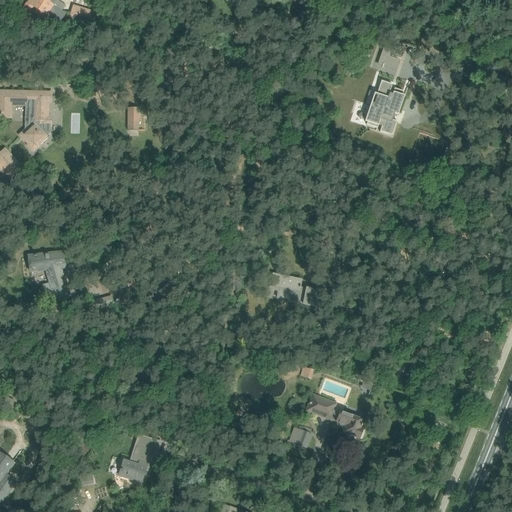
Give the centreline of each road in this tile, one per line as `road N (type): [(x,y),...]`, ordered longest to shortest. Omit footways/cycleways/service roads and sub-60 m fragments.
road 1 (residential): [(339,511),(186,458),(164,511)]
road 2 (secondary): [(461,511),(511,382)]
